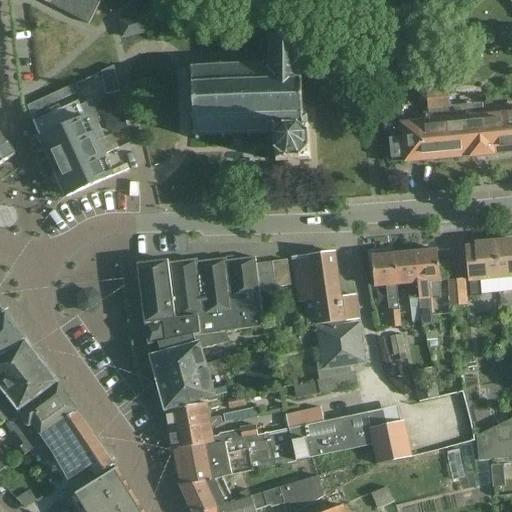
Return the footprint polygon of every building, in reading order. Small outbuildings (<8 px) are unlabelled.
[(39,0),(44,2),(83,22),(89,25),(101,0),(39,0)] [(123,38),(146,32),(143,17),(120,23),(123,38)] [(276,161),(310,160),(309,126),(307,126),(307,118),(303,118),(301,76),(300,77),(298,38),(297,38),(297,33),(293,34),(293,38),(272,39),(272,34),(269,34),(269,39),(267,39),(268,60),(257,60),(257,67),(249,67),(249,62),(245,63),(245,67),(222,68),(222,63),(218,63),(219,68),(196,69),(196,64),(193,64),(193,69),(189,69),(189,73),(193,73),(193,85),(189,85),(189,89),(193,89),(195,116),(190,116),(190,120),(195,120),(195,133),(191,133),(191,137),(195,137),(196,141),(200,140),(200,137),(222,136),(222,140),(226,140),(226,136),(248,135),(248,139),(252,139),(252,135),(274,134),(276,161)] [(115,67),(105,72),(111,96),(122,93),(115,67)] [(70,88),(60,93),(63,100),(73,95),(70,88)] [(428,109),(450,107),(448,90),(426,92),(428,109)] [(60,93),(50,98),(53,105),(63,100),(60,93)] [(50,98),(39,103),(42,110),(53,105),(50,98)] [(89,103),(81,106),(78,101),(33,122),(41,138),(40,138),(67,198),(113,177),(103,156),(120,149),(113,134),(97,142),(87,121),(95,118),(89,103)] [(39,103),(27,108),(30,115),(42,110),(39,103)] [(404,113),(405,124),(403,124),(402,118),(385,120),(389,161),(405,160),(406,162),(471,156),(471,157),(493,155),(493,154),(511,151),(511,114),(420,123),(419,112),(404,113)] [(0,165),(15,155),(0,132),(0,165)] [(511,240),(496,242),(499,279),(511,277),(511,240)] [(499,279),(496,242),(476,244),(476,246),(467,247),(472,297),(482,296),(481,280),(499,279)] [(441,282),(441,281),(439,262),(438,251),(416,253),(422,322),(423,326),(435,324),(432,298),(442,297),(441,282)] [(357,296),(343,298),(337,253),(308,257),(308,258),(293,260),(299,303),(306,303),(310,326),(319,325),(360,320),(357,296)] [(422,322),(416,253),(394,255),(397,285),(408,284),(410,300),(411,310),(413,310),(414,323),(422,322)] [(397,285),(394,255),(372,257),(375,287),(386,286),(390,328),(401,327),(397,285)] [(145,325),(148,345),(195,335),(195,337),(227,332),(266,328),(261,294),(276,292),(273,263),(258,265),(257,258),(227,261),(227,259),(198,263),(198,260),(169,263),(169,261),(137,264),(145,325)] [(273,263),(276,292),(278,291),(277,287),(291,285),(288,261),(273,263)] [(446,261),(439,262),(441,281),(441,282),(448,282),(449,281),(446,261)] [(451,307),(468,305),(465,279),(449,281),(448,282),(451,307)] [(80,307),(87,312),(95,312),(101,306),(100,296),(94,291),(85,291),(79,298),(80,307)] [(0,356),(5,353),(6,355),(25,341),(5,315),(0,318),(0,356)] [(360,320),(319,325),(325,369),(351,365),(345,322),(360,320)] [(437,331),(429,332),(431,347),(439,346),(437,331)] [(229,342),(227,332),(195,337),(195,335),(148,345),(148,346),(157,378),(206,364),(202,349),(229,342)] [(406,354),(402,335),(391,337),(394,356),(406,354)] [(6,355),(0,359),(0,416),(4,422),(7,419),(18,411),(57,383),(58,383),(26,341),(25,341),(6,355)] [(157,378),(167,411),(216,397),(206,364),(157,378)] [(355,372),(318,381),(321,394),(358,385),(355,372)] [(436,381),(416,385),(420,400),(439,396),(436,381)] [(18,411),(7,419),(25,444),(21,447),(23,451),(42,438),(78,413),(78,412),(57,383),(18,411)] [(230,409),(246,406),(244,396),(228,399),(228,400),(229,405),(230,409)] [(220,401),(167,411),(171,435),(212,427),(212,426),(223,424),(221,416),(211,418),(209,409),(221,407),(221,406),(220,401)] [(256,408),(223,415),(225,423),(258,416),(256,408)] [(275,408),(261,412),(264,428),(279,424),(275,408)] [(322,409),(287,416),(290,430),(325,422),(322,409)] [(174,451),(181,487),(222,478),(222,479),(313,458),(373,444),(378,467),(413,458),(404,420),(385,425),(372,428),(369,412),(325,422),(290,430),(258,437),(258,435),(201,447),(174,451)] [(78,413),(42,438),(44,442),(53,455),(69,480),(89,467),(94,475),(96,478),(113,466),(78,413)] [(479,462),(511,458),(511,419),(477,436),(479,462)] [(171,435),(174,451),(201,447),(258,435),(256,425),(241,429),(241,430),(234,431),(221,434),(219,437),(214,438),(212,427),(171,435)] [(463,446),(450,448),(454,468),(467,465),(463,446)] [(503,466),(492,467),(494,488),(505,487),(503,466)] [(142,511),(117,470),(73,497),(74,500),(77,498),(84,510),(82,511),(81,511),(142,511)] [(280,488),(234,503),(217,508),(210,511),(256,511),(257,511),(271,506),(272,509),(285,505),(287,511),(299,511),(324,497),(318,477),(280,488)] [(181,487),(191,511),(210,511),(217,508),(234,503),(222,479),(222,478),(181,487)] [(398,511),(388,487),(372,494),(378,510),(386,507),(387,511),(398,511)] [(30,490),(17,499),(26,508),(37,501),(30,490)]
